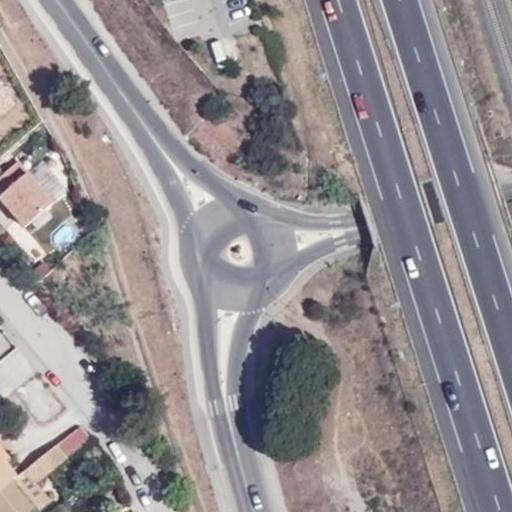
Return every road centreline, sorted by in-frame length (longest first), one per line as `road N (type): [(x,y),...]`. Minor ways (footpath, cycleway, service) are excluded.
road 1 (motorway): [(338,0),(500,511)]
road 2 (motorway): [(511,352),(401,0)]
road 3 (residential): [(156,511),(121,437),(0,293)]
road 4 (tertiary): [(56,0),(162,151)]
road 5 (tertiary): [(354,224),(511,180)]
road 6 (tertiary): [(208,281),(226,407)]
road 7 (tertiary): [(226,407),(253,288)]
